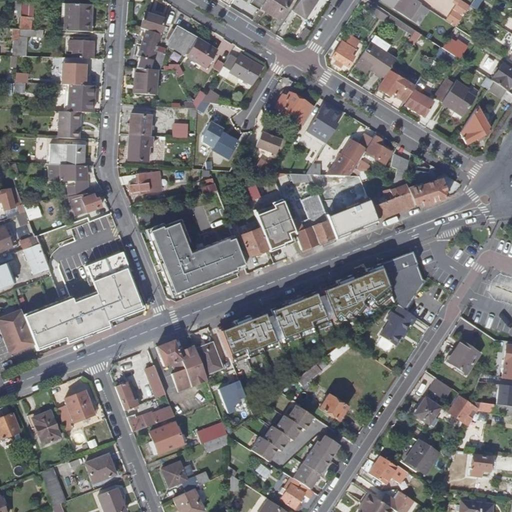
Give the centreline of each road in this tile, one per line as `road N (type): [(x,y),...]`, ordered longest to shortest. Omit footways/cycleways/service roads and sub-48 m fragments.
road 1 (residential): [(117,0),(105,170),(165,324)]
road 2 (residential): [(511,267),(478,267),(319,511)]
road 3 (primary): [(418,226),(165,324)]
road 4 (residential): [(502,168),(477,169),(301,67)]
road 5 (residential): [(90,354),(152,511)]
